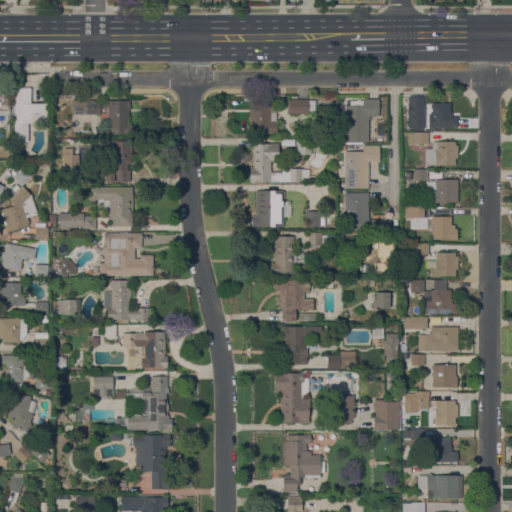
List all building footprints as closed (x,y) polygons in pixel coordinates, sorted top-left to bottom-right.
[(30,87),(30,102),(47,102),(47,122),(28,122),(28,142),(13,142),(13,114),(12,114),(12,104),(13,104),(13,87),(30,87)] [(0,89),(9,89),(9,114),(0,114),(0,89)] [(71,113),(71,99),(99,99),(99,96),(106,96),(106,100),(130,100),(130,107),(128,107),(128,115),(127,115),(127,124),(131,124),(130,135),(107,135),(107,107),(99,106),(99,113),(71,113)] [(344,113),(345,113),(345,105),(349,105),(349,99),(362,99),(362,98),(378,98),(378,114),(369,114),(369,119),(367,119),(368,141),(344,141),(344,113)] [(307,99),(308,110),(308,113),(286,113),(286,110),(288,110),(288,99),(287,99),(307,99)] [(270,121),(278,121),(278,133),(267,134),(267,133),(250,133),(250,124),(249,124),(249,107),(259,107),(259,100),(274,100),(274,110),(270,110),(270,121)] [(431,126),(431,107),(430,107),(430,104),(431,104),(431,102),(450,102),(450,111),(451,111),(451,116),(457,116),(457,126),(431,126)] [(411,119),(411,106),(423,106),(423,119),(411,119)] [(92,120),(92,130),(82,130),(82,120),(92,120)] [(415,143),(415,144),(408,144),(407,132),(415,132),(428,132),(428,133),(429,133),(429,141),(427,141),(427,142),(424,143),(415,143)] [(296,138),(311,138),(311,154),(296,154),(296,138)] [(132,140),(131,160),(130,160),(130,163),(127,163),(127,171),(129,171),(129,181),(116,181),(116,169),(113,169),(113,181),(105,180),(105,167),(108,167),(108,161),(104,161),(104,151),(106,151),(106,140),(132,140)] [(454,141),(454,145),(457,145),(457,157),(454,157),(455,164),(438,164),(438,165),(434,165),(434,164),(428,164),(428,163),(424,163),(424,147),(431,147),(431,141),(454,141)] [(269,143),(269,142),(278,142),(278,144),(277,160),(270,160),(270,171),(281,171),(281,168),(301,168),(301,169),(308,169),(308,180),(299,180),(299,181),(282,181),(282,182),(281,181),(281,183),(269,183),(269,181),(268,181),(255,181),(255,182),(249,182),(250,166),(252,166),(252,143),(269,143)] [(344,150),(362,150),(362,145),(379,145),(379,161),(365,161),(365,188),(344,188),(344,150)] [(72,147),(72,155),(78,154),(78,165),(62,165),(62,147),(72,147)] [(23,167),(31,176),(20,185),(13,176),(23,167)] [(413,180),(413,169),(426,169),(427,180),(413,180)] [(456,178),(457,201),(436,201),(436,202),(432,202),(432,192),(435,192),(434,179),(456,178)] [(131,186),(131,195),(132,195),(132,216),(131,216),(131,225),(109,225),(109,215),(108,215),(108,213),(109,213),(109,207),(97,207),(97,198),(95,198),(93,201),(90,201),(88,198),(88,194),(90,192),(90,186),(131,186)] [(7,231),(5,224),(4,224),(3,220),(4,219),(3,215),(1,215),(0,212),(2,212),(1,209),(11,206),(9,200),(24,187),(31,195),(29,196),(34,214),(27,216),(28,221),(27,222),(28,225),(7,231)] [(283,226),(258,226),(258,227),(251,227),(251,215),(254,215),(254,189),(283,190),(283,200),(289,200),(290,208),(289,216),(283,216),(283,226)] [(344,192),(368,192),(368,219),(379,219),(379,221),(391,221),(391,234),(344,234),(344,192)] [(410,206),(423,206),(423,216),(410,217),(410,206)] [(324,210),(324,224),(319,224),(319,226),(304,226),(305,210),(324,210)] [(95,229),(81,229),(81,226),(58,226),(58,212),(82,212),(82,215),(95,215),(95,229)] [(448,239),(448,238),(431,238),(431,221),(430,221),(430,217),(432,217),(432,216),(450,216),(450,224),(454,224),(454,228),(456,228),(456,239),(448,239)] [(35,222),(47,222),(47,239),(34,239),(35,222)] [(307,232),(321,231),(321,234),(332,234),(333,244),(315,244),(315,246),(313,246),(313,244),(307,244),(307,232)] [(141,232),(141,247),(134,247),(134,258),(140,258),(140,254),(152,254),(152,275),(100,275),(100,273),(99,271),(99,265),(100,264),(100,262),(104,262),(104,255),(101,254),(101,247),(103,245),(103,232),(141,232)] [(293,273),(270,273),(270,262),(274,262),(274,257),(273,257),(273,235),(293,235),(293,273)] [(25,246),(35,248),(33,258),(25,256),(25,258),(21,258),(19,266),(21,267),(21,269),(19,269),(19,270),(0,267),(2,259),(0,259),(1,251),(3,252),(5,242),(9,243),(9,240),(10,239),(26,239),(26,240),(25,246)] [(415,254),(415,242),(428,243),(428,254),(415,254)] [(439,275),(439,276),(429,276),(429,268),(426,268),(426,260),(434,260),(434,259),(436,259),(436,257),(435,257),(435,251),(455,252),(455,255),(457,255),(457,268),(455,268),(455,276),(439,275)] [(59,272),(60,257),(68,258),(75,266),(75,273),(59,272)] [(48,264),(48,275),(34,275),(34,264),(48,264)] [(103,291),(111,291),(111,285),(110,285),(110,281),(110,279),(128,279),(128,287),(129,287),(129,289),(130,289),(130,296),(129,296),(129,308),(136,308),(136,307),(149,307),(149,321),(135,321),(135,318),(129,318),(129,323),(118,323),(118,319),(107,319),(107,307),(103,307),(103,291)] [(278,290),(274,290),(274,279),(285,279),(285,280),(308,279),(308,291),(303,291),(303,298),(312,298),(312,308),(295,308),(295,321),(285,321),(285,320),(282,320),(281,308),(279,308),(278,290)] [(410,291),(402,291),(402,280),(410,280),(423,280),(423,291),(410,291)] [(0,281),(3,281),(3,282),(20,282),(20,294),(25,294),(25,296),(26,296),(26,298),(25,298),(25,304),(0,304),(0,281)] [(421,313),(421,301),(423,301),(423,291),(430,291),(430,289),(450,289),(450,298),(451,298),(451,302),(457,303),(457,313),(421,313)] [(389,291),(389,308),(373,308),(371,306),(371,302),(373,301),(373,298),(375,298),(375,292),(389,291)] [(63,299),(63,298),(79,299),(78,314),(58,313),(58,312),(55,312),(56,306),(58,306),(58,299),(63,299)] [(48,301),(48,313),(34,313),(34,301),(48,301)] [(2,342),(2,338),(0,338),(0,317),(19,317),(19,318),(26,318),(26,334),(19,342),(2,342)] [(404,328),(404,317),(427,317),(427,328),(404,328)] [(115,324),(115,336),(103,336),(103,324),(115,324)] [(285,325),(285,326),(303,325),(318,325),(318,336),(304,336),(304,348),(307,348),(307,356),(305,356),(305,357),(307,357),(307,360),(305,360),(305,363),(282,363),(282,355),(283,355),(283,347),(285,347),(285,345),(285,337),(282,337),(281,325),(285,325)] [(430,333),(430,326),(457,326),(457,350),(424,350),(424,349),(417,349),(417,333),(424,333),(430,333)] [(127,346),(122,345),(122,332),(143,333),(143,331),(164,331),(164,355),(167,355),(166,368),(162,368),(162,367),(146,366),(146,367),(135,367),(135,369),(126,369),(127,346)] [(385,354),(384,354),(384,339),(385,339),(385,333),(397,333),(397,339),(398,339),(398,345),(397,345),(397,360),(386,360),(385,354)] [(99,336),(98,345),(90,344),(91,336),(99,336)] [(48,338),(47,351),(34,351),(34,338),(48,338)] [(66,356),(65,369),(50,369),(50,362),(54,362),(54,356),(56,356),(56,349),(62,349),(61,356),(66,356)] [(354,351),(354,364),(345,364),(345,368),(339,368),(327,368),(327,355),(339,355),(339,351),(354,351)] [(24,354),(24,362),(29,362),(29,374),(23,380),(23,381),(5,381),(5,363),(1,363),(1,354),(24,354)] [(410,364),(410,354),(424,354),(424,365),(410,364)] [(451,387),(451,386),(432,386),(432,369),(431,369),(431,364),(455,364),(455,376),(456,376),(456,387),(451,387)] [(280,392),(273,392),(273,390),(274,390),(274,374),(272,374),(272,371),(281,371),(281,373),(299,373),(299,372),(303,372),(303,379),(304,379),(304,381),(301,381),(301,389),(308,389),(308,398),(310,398),(310,400),(309,400),(309,407),(308,407),(308,420),(309,420),(309,422),(298,422),(280,422),(280,392)] [(47,375),(47,388),(34,388),(34,376),(47,375)] [(151,391),(151,375),(167,375),(167,403),(168,403),(168,420),(171,420),(171,429),(126,429),(126,413),(140,413),(139,391),(151,391)] [(113,376),(112,395),(92,394),(92,376),(113,376)] [(427,411),(415,411),(415,404),(412,404),(412,402),(403,402),(403,392),(415,393),(415,391),(428,391),(427,411)] [(19,396),(20,393),(30,396),(30,398),(35,400),(27,431),(11,427),(13,418),(8,417),(7,414),(7,411),(10,410),(6,409),(8,404),(6,403),(8,394),(19,396)] [(353,418),(351,418),(351,423),(349,423),(349,422),(338,422),(338,423),(335,423),(335,403),(336,403),(336,395),(353,394),(353,418)] [(398,429),(395,429),(395,428),(376,428),(376,429),(373,429),(373,399),(383,399),(383,400),(398,400),(398,429)] [(454,400),(454,403),(457,403),(457,416),(455,416),(455,423),(453,423),(453,425),(446,425),(446,424),(439,424),(434,424),(434,407),(436,407),(436,405),(435,405),(435,401),(436,401),(436,400),(454,400)] [(410,428),(423,428),(423,439),(410,439),(410,428)] [(163,434),(163,433),(169,433),(169,437),(170,438),(170,441),(169,442),(169,445),(164,445),(164,473),(168,473),(168,487),(169,487),(169,489),(163,489),(163,488),(151,488),(151,471),(140,471),(140,465),(137,465),(137,453),(140,453),(140,442),(138,441),(138,438),(139,437),(139,434),(163,434)] [(306,434),(310,434),(310,442),(306,442),(306,450),(310,450),(310,454),(320,454),(320,461),(324,461),(324,472),(319,472),(319,477),(304,477),(304,475),(299,475),(299,484),(296,484),(296,491),(283,491),(282,475),(289,474),(289,465),(284,465),(284,456),(282,456),(282,449),(284,449),(284,440),(286,440),(286,434),(306,434)] [(22,443),(30,435),(49,453),(41,461),(22,443)] [(431,461),(431,437),(450,437),(450,447),(451,447),(451,451),(457,451),(457,461),(431,461)] [(0,455),(0,443),(9,442),(11,454),(0,455)] [(22,445),(30,454),(22,462),(13,453),(22,445)] [(12,475),(12,476),(13,473),(22,473),(22,479),(23,480),(18,492),(7,488),(12,475)] [(426,497),(426,488),(417,488),(417,475),(461,475),(461,497),(426,497)] [(95,495),(95,507),(74,507),(74,497),(78,497),(78,495),(95,495)] [(167,497),(167,505),(168,505),(168,507),(164,506),(164,511),(140,511),(140,509),(139,509),(139,496),(167,497)] [(287,511),(287,510),(287,496),(301,496),(301,509),(302,509),(302,511),(297,511),(287,511)] [(410,511),(410,502),(424,502),(424,511),(410,511)]
